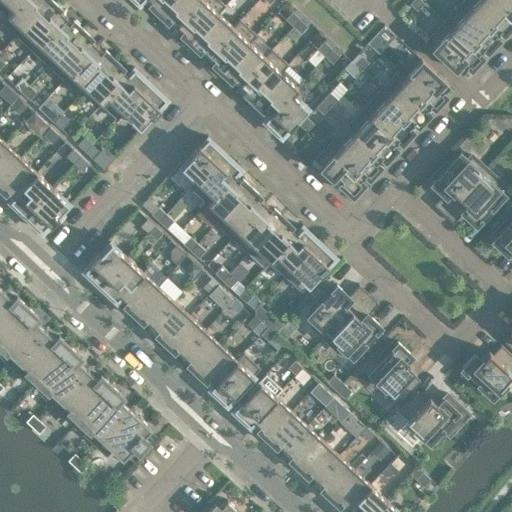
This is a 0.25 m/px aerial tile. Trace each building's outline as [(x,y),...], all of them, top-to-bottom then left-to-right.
[(0,18),(0,19),(0,20),(18,0),(0,0),(0,8),(5,13),(0,18)] [(18,0),(0,20),(16,34),(48,0),(18,0)] [(48,0),(16,34),(32,49),(64,15),(57,8),(59,6),(52,0),(48,0)] [(150,3),(158,11),(168,0),(138,0),(138,1),(138,2),(140,0),(150,0),(151,1),(150,3)] [(169,17),(176,24),(197,0),(168,0),(158,11),(167,19),(169,17)] [(181,32),(190,40),(224,4),(219,0),(197,0),(176,24),(183,31),(181,32)] [(411,0),(409,3),(417,10),(424,2),(421,0),(411,0)] [(511,18),(491,0),(461,0),(460,3),(497,38),(498,37),(495,35),(500,29),(503,31),(511,21),(511,18)] [(511,0),(491,0),(511,18),(511,17),(511,16),(511,0)] [(460,3),(443,20),(481,55),(479,52),(484,46),(487,49),(497,38),(460,3)] [(200,47),(207,53),(240,19),(239,18),(232,25),(218,11),(225,4),(224,4),(190,40),(198,49),(200,47)] [(285,18),(292,26),(299,18),(292,11),(285,18)] [(32,49),(48,64),(82,28),(73,19),(71,21),(64,15),(32,49)] [(299,18),(292,26),(300,33),(307,25),(299,18)] [(213,62),(221,70),(255,33),(240,19),(207,53),(214,60),(213,62)] [(443,20),(426,38),(461,71),(468,64),(470,66),(481,55),(443,20)] [(48,64),(63,79),(96,44),(89,37),(90,36),(82,28),(48,64)] [(232,76),(239,83),(271,48),(271,47),(264,54),(250,41),(256,34),(255,33),(221,70),(230,78),(232,76)] [(370,45),(377,52),(385,44),(377,37),(370,45)] [(316,48),(324,55),(331,48),(323,40),(316,48)] [(63,79),(79,93),(113,57),(104,49),(103,51),(96,44),(63,79)] [(244,91),(253,99),(287,63),(271,48),(239,83),(246,90),(244,91)] [(331,48),(324,55),(332,62),(338,55),(331,48)] [(354,62),(361,69),(368,61),(361,55),(354,62)] [(100,102),(134,67),(133,66),(127,73),(120,67),(122,65),(113,57),(79,93),(80,94),(86,87),(101,101),(100,102)] [(397,69),(397,70),(434,105),(445,94),(442,91),(449,84),(421,58),(404,75),(397,69)] [(361,69),(354,62),(346,70),(354,77),(361,69)] [(263,119),(264,119),(296,85),(281,71),(288,63),(287,63),(253,99),(261,108),(263,106),(270,112),(263,119)] [(100,102),(116,117),(149,82),(134,67),(100,102)] [(397,70),(380,87),(418,122),(428,111),(426,109),(431,103),(434,105),(397,70)] [(14,85),(21,92),(28,84),(21,77),(14,85)] [(116,117),(117,118),(123,111),(139,125),(150,114),(152,115),(160,106),(158,105),(166,97),(149,82),(116,117)] [(28,84),(21,92),(29,99),(36,92),(28,84)] [(5,85),(0,89),(0,92),(11,103),(17,96),(5,85)] [(296,85),(264,119),(280,135),(307,106),(291,91),(297,85),(296,85)] [(380,87),(364,105),(401,140),(412,129),(409,126),(415,120),(417,123),(418,122),(380,87)] [(329,91),(322,99),(330,106),(337,98),(329,91)] [(18,97),(10,106),(17,113),(26,104),(18,97)] [(330,106),(322,99),(315,106),(323,113),(330,106)] [(364,105),(348,122),(385,157),(395,146),(393,144),(398,138),(401,140),(364,105)] [(45,114),(53,121),(60,114),(52,107),(45,114)] [(60,114),(53,121),(60,128),(67,121),(60,114)] [(299,124),(306,131),(313,123),(306,116),(299,124)] [(41,119),(33,128),(39,134),(47,125),(41,119)] [(332,139),(331,140),(369,175),(379,164),(376,161),(382,156),(384,158),(385,157),(348,122),(347,123),(354,129),(339,146),(332,139)] [(49,126),(42,134),(51,142),(58,134),(49,126)] [(77,144),(84,151),(91,143),(84,136),(77,144)] [(189,186),(190,187),(223,151),(207,136),(199,144),(198,142),(190,151),(191,152),(180,164),(196,179),(189,186)] [(369,175),(331,140),(314,158),(331,174),(330,175),(338,183),(340,182),(352,193),(363,181),(360,179),(365,173),(368,176),(369,175)] [(0,177),(20,156),(4,142),(0,146),(0,177)] [(91,143),(84,151),(92,158),(99,151),(91,143)] [(66,156),(73,163),(80,155),(73,148),(66,156)] [(223,151),(190,187),(206,201),(239,166),(223,151)] [(433,204),(443,213),(485,167),(471,154),(467,158),(460,151),(447,165),(444,162),(433,174),(435,177),(432,181),(444,192),(433,204)] [(80,155),(73,163),(81,170),(88,162),(80,155)] [(8,199),(9,200),(36,171),(20,156),(0,177),(0,186),(4,191),(6,189),(12,195),(8,199)] [(239,166),(206,201),(207,202),(208,201),(222,214),(216,221),(216,222),(250,185),(242,177),(240,179),(234,173),(240,166),(239,166)] [(485,167),(443,213),(453,222),(463,211),(475,222),(479,218),(482,220),(494,208),(491,205),(503,192),(495,185),(499,181),(486,168),(485,167)] [(9,200),(25,214),(52,186),(36,171),(9,200)] [(250,185),(216,222),(232,237),(264,202),(257,195),(259,194),(250,185)] [(52,186),(25,214),(41,230),(49,222),(50,223),(58,214),(57,213),(68,201),(52,186)] [(264,202),(232,237),(248,252),(282,215),(273,207),(272,209),(264,202)] [(151,213),(158,220),(165,213),(158,206),(151,213)] [(165,213),(158,220),(166,228),(173,220),(165,213)] [(282,215),(248,252),(255,245),(269,259),(268,260),(269,260),(302,225),(302,224),(295,231),(289,225),(291,223),(282,215)] [(511,217),(508,222),(505,219),(494,231),(496,234),(493,238),(506,251),(511,245),(511,217)] [(140,225),(148,232),(154,225),(147,218),(140,225)] [(154,225),(148,232),(155,239),(162,232),(154,225)] [(302,225),(269,260),(285,275),(318,240),(302,225)] [(182,243),(190,250),(197,242),(189,235),(182,243)] [(83,268),(99,284),(126,255),(109,240),(98,252),(97,250),(89,259),(90,260),(83,268)] [(318,240),(285,275),(301,290),(319,272),(320,273),(328,264),(327,263),(335,255),(318,240)] [(197,242),(190,250),(198,257),(205,250),(197,242)] [(175,244),(170,250),(170,257),(176,263),(185,253),(175,244)] [(99,284),(115,299),(142,270),(126,255),(99,284)] [(191,260),(186,265),(186,271),(192,276),(199,268),(191,260)] [(214,272),(222,279),(229,272),(221,265),(214,272)] [(124,303),(133,311),(158,285),(142,270),(115,299),(116,299),(120,295),(126,301),(124,303)] [(229,272),(222,279),(229,286),(236,279),(229,272)] [(211,278),(203,287),(209,293),(218,284),(211,278)] [(209,293),(208,294),(223,309),(228,304),(233,299),(218,284),(209,293)] [(325,338),(326,338),(368,293),(358,284),(348,295),(336,284),(332,288),(329,285),(317,298),(320,300),(308,314),(315,321),(312,325),(325,337),(325,338)] [(143,317),(150,324),(173,300),(158,285),(133,311),(142,319),(143,317)] [(238,294),(245,301),(252,294),(244,287),(238,294)] [(0,334),(27,306),(16,296),(13,299),(2,290),(0,292),(0,334)] [(368,293),(326,338),(326,339),(340,351),(344,347),(351,354),(364,341),(367,344),(378,331),(375,328),(379,324),(367,313),(378,302),(368,293)] [(233,299),(228,304),(236,312),(241,306),(233,299)] [(156,332),(165,340),(189,314),(173,300),(150,324),(158,331),(156,332)] [(10,364),(11,365),(44,329),(34,319),(37,316),(27,306),(0,334),(0,345),(5,350),(0,355),(10,364)] [(503,341),(511,348),(511,312),(511,314),(511,324),(508,328),(511,331),(503,341)] [(175,347),(182,353),(205,329),(189,314),(165,340),(173,348),(175,347)] [(289,317),(275,332),(284,340),(298,325),(289,317)] [(266,325),(267,326),(274,333),(281,325),(273,318),(266,325)] [(274,333),(267,326),(260,333),(267,341),(274,333)] [(26,370),(37,380),(69,345),(58,335),(55,339),(44,329),(11,365),(11,366),(11,365),(21,375),(26,370)] [(187,362),(196,370),(220,344),(205,329),(182,353),(189,360),(187,362)] [(410,371),(414,368),(405,359),(410,353),(397,341),(393,345),(390,342),(378,354),(381,357),(369,370),(391,391),(392,391),(401,399),(419,380),(410,371)] [(209,387),(210,387),(243,352),(242,351),(236,358),(220,344),(196,370),(205,378),(206,376),(213,382),(209,387)] [(511,371),(511,370),(511,354),(500,344),(492,353),(488,350),(480,359),(474,353),(461,367),(465,370),(463,373),(475,385),(478,382),(491,394),(511,372),(511,371)] [(52,404),(53,404),(87,368),(76,358),(79,355),(69,345),(37,380),(47,389),(42,394),(52,404)] [(243,352),(210,387),(226,402),(259,367),(243,352)] [(294,359),(287,367),(295,374),(302,366),(294,359)] [(295,374),(293,375),(299,380),(305,379),(310,374),(302,366),(295,374)] [(68,409),(79,419),(111,384),(100,375),(97,378),(87,368),(53,404),(53,405),(63,414),(68,409)] [(333,373),(326,381),(335,389),(342,382),(333,373)] [(232,408),(248,423),(275,395),(259,379),(232,408)] [(317,381),(309,390),(315,396),(324,387),(317,381)] [(342,382),(335,389),(344,397),(351,390),(342,382)] [(94,443),(95,444),(129,408),(118,398),(121,394),(111,384),(79,419),(89,429),(84,434),(94,443)] [(416,389),(397,409),(407,418),(406,418),(428,439),(441,426),(447,432),(460,419),(462,421),(469,413),(447,393),(437,403),(428,394),(425,398),(416,389)] [(258,427),(267,436),(291,409),(275,395),(248,423),(249,424),(253,420),(259,426),(258,427)] [(150,428),(129,408),(95,444),(96,444),(106,453),(111,448),(122,458),(133,446),(138,450),(147,440),(143,436),(150,428)] [(277,442),(284,449),(307,424),(291,409),(267,436),(275,444),(277,442)] [(349,411),(339,421),(346,428),(356,417),(349,411)] [(27,420),(32,426),(38,420),(32,415),(27,420)] [(38,420),(32,426),(38,432),(44,426),(38,420)] [(289,457),(298,465),(322,439),(307,424),(284,449),(291,455),(289,457)] [(322,439),(298,465),(307,473),(308,471),(315,478),(338,454),(322,439)] [(380,440),(370,451),(379,459),(389,449),(380,440)] [(69,460),(74,465),(80,459),(74,454),(69,460)] [(321,487),(329,495),(354,468),(338,454),(315,478),(322,485),(321,487)] [(80,459),(74,465),(80,471),(86,465),(80,459)] [(389,462),(380,472),(383,475),(394,472),(397,469),(389,462)] [(342,511),(343,511),(370,483),(354,468),(329,495),(338,503),(340,501),(346,507),(342,511)] [(422,471),(415,478),(423,485),(430,478),(422,471)] [(343,511),(372,511),(386,498),(370,483),(343,511)] [(400,511),(386,498),(372,511),(400,511)] [(240,511),(226,499),(219,507),(214,503),(205,511),(240,511)]
